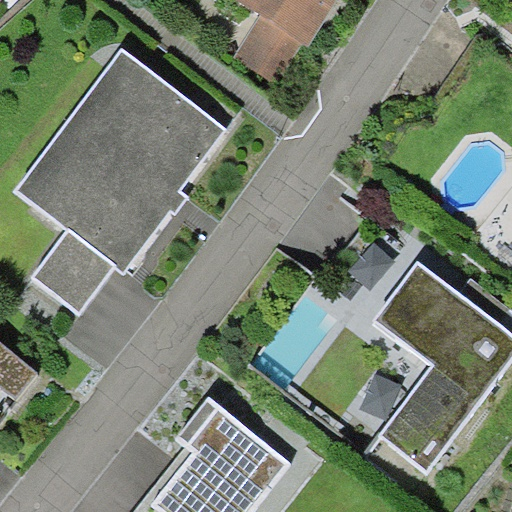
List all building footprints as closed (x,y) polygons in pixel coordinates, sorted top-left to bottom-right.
[(240,0),(261,13),(233,57),(275,83),(301,41),(308,46),(336,0),(240,0)] [(227,128),(122,49),(15,191),(66,229),(68,227),(117,264),(115,266),(123,273),(171,210),(175,213),(182,204),(188,196),(180,190),(227,128)] [(117,264),(68,227),(66,229),(31,276),(81,312),(115,266),(117,264)] [(511,336),(459,294),(418,262),(373,320),(432,364),(380,435),(427,473),(511,358),(511,336)] [(511,309),(471,278),(459,294),(511,336),(511,309)] [(37,375),(0,344),(0,386),(17,400),(37,375)] [(180,469),(152,505),(161,511),(252,511),(291,462),(208,398),(175,440),(193,453),(180,469)]
